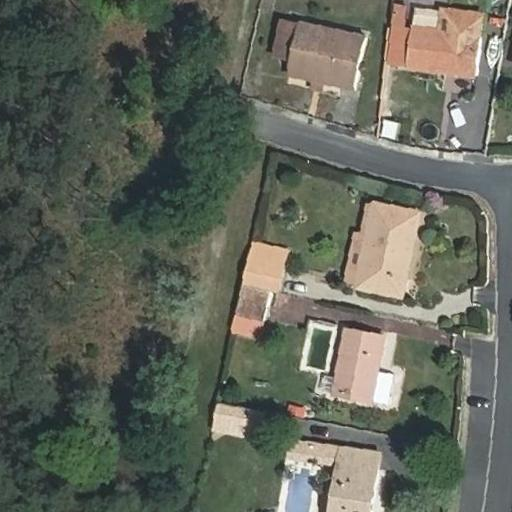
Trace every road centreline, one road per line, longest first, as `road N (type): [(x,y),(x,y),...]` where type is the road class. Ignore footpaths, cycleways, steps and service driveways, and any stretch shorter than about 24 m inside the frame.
road 1 (residential): [(511,171),(334,155)]
road 2 (residential): [(498,511),(511,351)]
